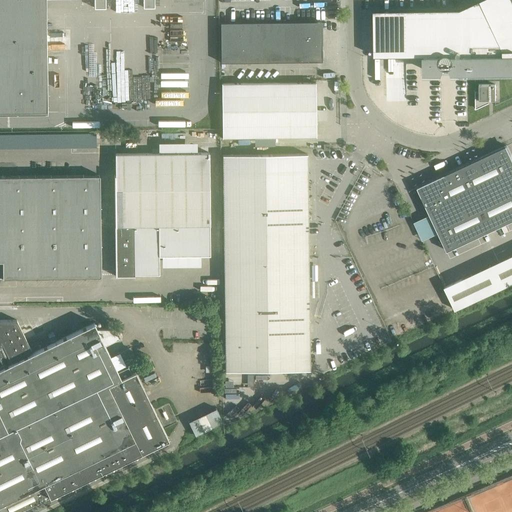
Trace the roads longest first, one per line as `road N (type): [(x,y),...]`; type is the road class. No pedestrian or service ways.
road 1 (unknown): [(120,291),(128,320),(176,383),(177,431),(157,450),(30,511)]
road 2 (unclassified): [(511,115),(449,144),(424,145),(379,122),(354,78),(352,0)]
road 3 (unknown): [(209,91),(44,92)]
road 4 (unknown): [(208,41),(49,40)]
